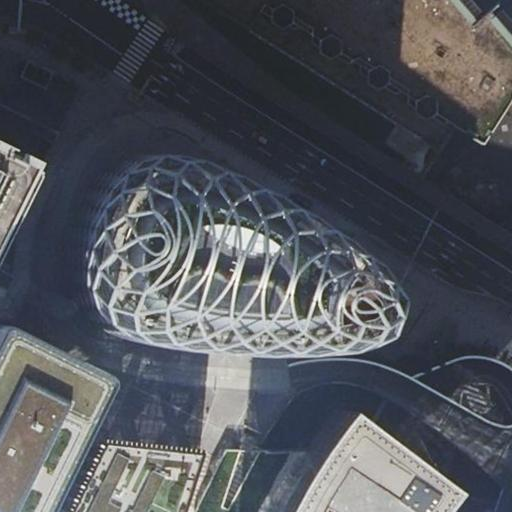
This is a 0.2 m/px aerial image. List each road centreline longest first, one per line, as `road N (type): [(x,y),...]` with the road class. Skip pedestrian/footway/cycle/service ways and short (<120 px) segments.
road 1 (unclassified): [(430,227),(355,207),(268,162),(85,30),(0,7)]
road 2 (primary): [(430,227),(108,21)]
road 3 (residential): [(456,364),(436,395),(465,435),(484,436),(504,422),(503,386)]
